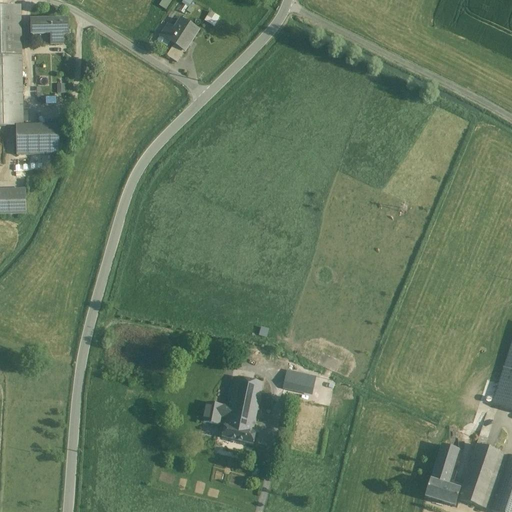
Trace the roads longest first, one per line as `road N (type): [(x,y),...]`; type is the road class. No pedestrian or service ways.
road 1 (tertiary): [(206,97),(132,178),(80,377),(69,511)]
road 2 (unclassified): [(511,117),(290,6)]
road 3 (residential): [(206,97),(49,0)]
road 4 (tertiary): [(290,6),(273,34),(206,97)]
